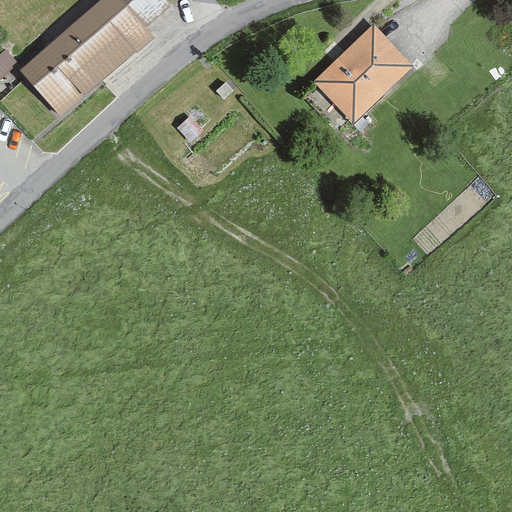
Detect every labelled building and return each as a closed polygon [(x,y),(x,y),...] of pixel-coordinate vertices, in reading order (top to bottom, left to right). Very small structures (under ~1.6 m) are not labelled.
[(63,121),(157,40),(150,31),(122,0),(109,0),(23,75),(63,121)] [(122,0),(150,31),(173,9),(164,0),(122,0)] [(356,127),(419,70),(378,25),(315,82),(356,127)] [(0,82),(18,66),(6,53),(0,58),(0,82)] [(236,92),(228,83),(216,94),(224,103),(236,92)] [(178,131),(193,146),(207,133),(193,117),(178,131)] [(209,211),(225,193),(213,182),(197,200),(209,211)]
